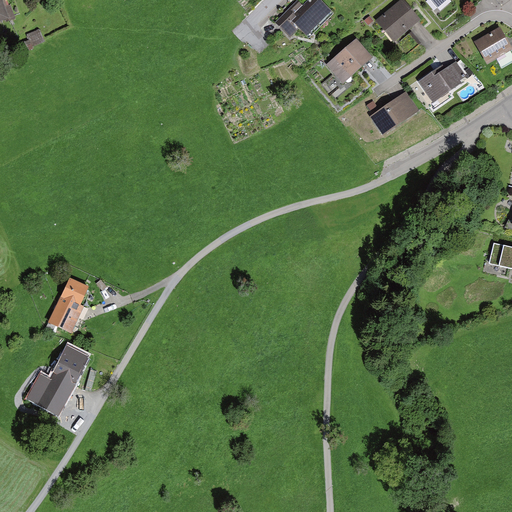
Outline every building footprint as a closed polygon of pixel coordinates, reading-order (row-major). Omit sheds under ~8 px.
[(0,0),(0,25),(13,21),(5,0),(0,0)] [(420,0),(441,24),(454,14),(446,5),(451,0),(420,0)] [(292,35),(307,51),(333,25),(318,9),(292,35)] [(404,9),(378,30),(396,54),(422,33),(404,9)] [(34,45),(45,41),(41,30),(30,35),(34,45)] [(487,76),(511,61),(511,57),(501,39),(474,55),(487,76)] [(326,77),(342,98),(375,73),(359,52),(326,77)] [(440,81),(420,92),(433,115),(463,98),(454,81),(443,87),(440,81)] [(385,152),(421,123),(406,104),(370,133),(385,152)] [(500,286),(511,288),(511,263),(505,262),(500,286)] [(94,287),(71,276),(50,321),(74,331),(94,287)] [(92,355),(69,342),(39,402),(61,413),(92,355)]
